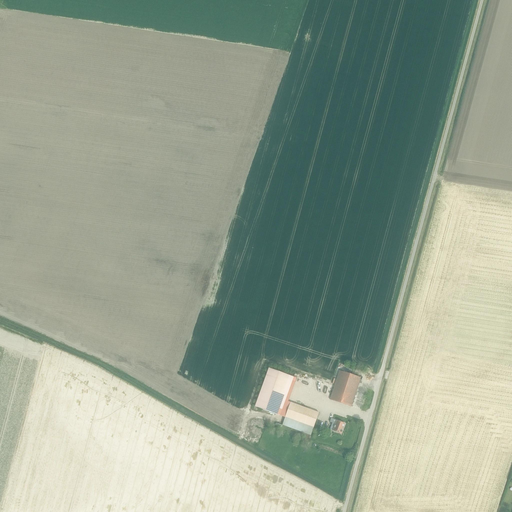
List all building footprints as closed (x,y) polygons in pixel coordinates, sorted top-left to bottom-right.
[(269,368),(263,385),(283,392),(289,375),(269,368)] [(339,371),(330,400),(351,406),(361,377),(339,371)] [(275,414),(283,392),(263,385),(255,407),(275,414)] [(323,385),(320,393),(328,395),(330,387),(323,385)] [(311,435),(313,427),(319,413),(290,402),(282,425),(311,435)] [(333,431),(341,434),(343,429),(342,429),(345,424),(330,418),(329,420),(330,420),(330,422),(332,423),(330,429),(333,431)]
